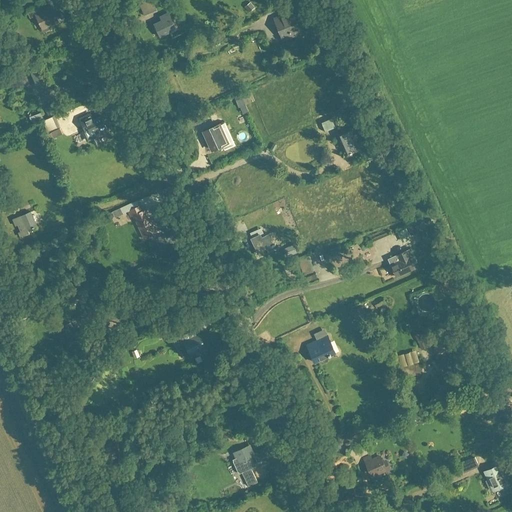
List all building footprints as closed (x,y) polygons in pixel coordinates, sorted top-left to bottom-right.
[(250,1),(245,6),(249,11),(255,6),(250,1)] [(36,16),(42,29),(58,22),(51,8),(41,13),(38,8),(28,13),(30,19),(36,16)] [(292,12),(274,19),(283,41),(293,37),(291,33),(299,30),(292,12)] [(161,21),(154,25),(160,37),(176,30),(168,13),(159,17),(161,21)] [(329,42),(318,47),(321,53),(325,51),(325,50),(331,47),(329,42)] [(285,58),(274,62),(277,70),(288,65),(285,58)] [(18,76),(33,70),(30,63),(15,70),(18,76)] [(238,109),(254,101),(249,89),(233,97),(238,109)] [(49,133),(59,128),(54,116),(60,113),(56,104),(45,109),(49,118),(44,120),(49,133)] [(31,123),(43,118),(40,112),(28,117),(31,123)] [(90,115),(79,120),(86,132),(89,130),(92,137),(107,130),(104,123),(105,123),(102,117),(93,121),(90,115)] [(325,132),(335,128),(331,118),(321,123),(325,132)] [(229,143),(220,122),(202,131),(211,151),(221,147),(229,143)] [(73,138),(82,136),(80,128),(71,130),(73,138)] [(338,135),(347,156),(359,151),(350,130),(338,135)] [(134,217),(144,239),(155,234),(145,210),(142,212),(139,205),(138,206),(136,202),(120,208),(122,214),(128,211),(131,218),(134,217)] [(28,234),(26,230),(37,226),(31,212),(12,220),(15,227),(17,226),(20,232),(18,233),(20,238),(28,234)] [(397,232),(402,243),(411,239),(406,228),(397,232)] [(272,246),(274,245),(269,234),(261,238),(260,235),(251,239),(256,251),(265,247),(266,251),(273,248),(272,246)] [(296,244),(283,250),(287,258),(299,252),(296,244)] [(391,265),(396,278),(415,269),(407,251),(399,255),(401,260),(391,265)] [(70,324),(53,331),(56,337),(57,336),(62,349),(78,342),(70,324)] [(111,336),(116,345),(128,339),(123,330),(111,336)] [(420,333),(414,336),(421,350),(428,347),(420,333)] [(206,351),(199,335),(187,341),(184,336),(173,341),(177,351),(180,350),(183,357),(200,350),(202,353),(206,351)] [(442,341),(447,352),(443,354),(443,355),(438,358),(445,372),(453,368),(454,370),(458,372),(464,369),(465,365),(460,355),(457,357),(453,349),(452,346),(456,344),(455,343),(458,342),(454,335),(442,341)] [(327,336),(306,345),(314,363),(335,353),(327,336)] [(116,442),(103,448),(99,438),(88,442),(90,449),(85,451),(86,455),(91,453),(92,458),(99,455),(104,464),(122,456),(116,442)] [(502,455),(511,450),(511,449),(509,444),(499,449),(502,455)] [(234,453),(236,459),(233,460),(239,475),(258,466),(249,446),(234,453)] [(470,470),(486,463),(482,454),(466,461),(470,470)] [(369,458),(364,460),(372,477),(385,471),(379,457),(371,461),(369,458)] [(501,459),(491,464),(493,468),(485,472),(488,480),(486,482),(491,491),(493,490),(493,491),(507,485),(501,471),(505,469),(501,459)] [(165,467),(159,470),(164,482),(170,480),(165,467)] [(191,507),(201,503),(200,499),(190,502),(191,507)]
